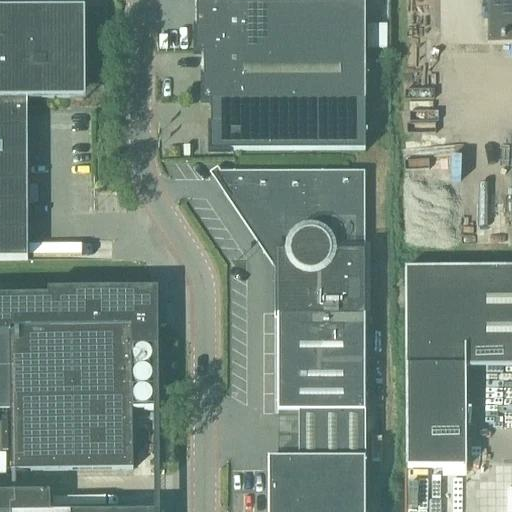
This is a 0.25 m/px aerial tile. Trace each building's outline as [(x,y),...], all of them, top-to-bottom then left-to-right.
[(27,14),(26,0),(0,0),(0,259),(28,260),(27,99),(70,98),(76,97),(81,92),(83,85),(83,28),(81,21),(76,16),(70,14),(27,14)] [(511,0),(487,0),(488,45),(511,45),(511,0)] [(364,4),(196,5),(196,55),(203,55),(203,79),(203,103),(210,103),(365,103),(365,78),(364,4)] [(365,103),(210,103),(211,152),(227,152),(365,152),(365,103)] [(278,268),(277,413),(299,414),(299,455),(299,460),(267,460),(267,511),(365,511),(365,414),(365,172),(220,172),(216,175),(278,268)] [(511,268),(402,269),(403,469),(463,469),(463,368),(511,367),(511,268)] [(0,411),(6,411),(10,411),(10,472),(133,471),(132,353),(158,353),(158,291),(47,292),(47,297),(0,297),(0,411)] [(0,511),(49,511),(49,495),(0,495),(0,511)]
